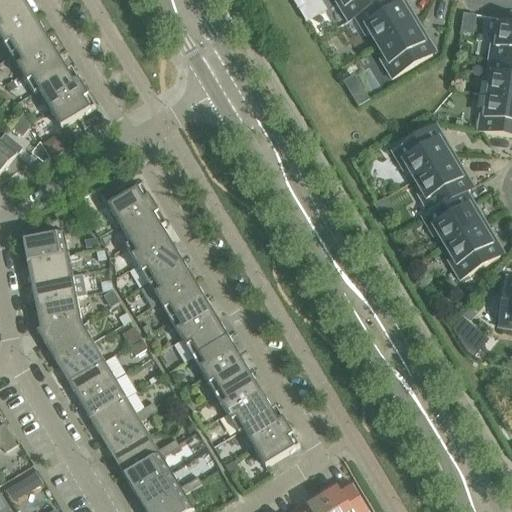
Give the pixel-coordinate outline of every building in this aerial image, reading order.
[(22,0),(0,0),(0,16),(24,2),(22,0)] [(296,0),(306,23),(328,14),(322,0),(296,0)] [(339,0),(341,3),(337,5),(349,25),(356,21),(355,20),(389,0),(388,0),(339,0)] [(355,20),(356,21),(367,39),(371,36),(378,49),(418,25),(410,12),(404,16),(401,10),(403,9),(397,0),(388,0),(389,0),(355,20)] [(35,21),(24,2),(0,16),(0,39),(1,41),(35,21)] [(35,21),(1,41),(12,60),(47,39),(35,21)] [(418,25),(378,49),(385,60),(381,63),(393,82),(433,58),(425,45),(423,46),(419,40),(425,37),(418,25)] [(490,63),(511,66),(511,29),(500,28),(498,42),(493,41),(490,63)] [(47,39),(12,60),(23,78),(58,58),(47,39)] [(58,58),(23,78),(35,98),(40,95),(39,94),(69,76),(68,75),(58,58)] [(511,66),(490,63),(486,85),(491,85),(489,99),(511,102),(511,66)] [(40,95),(50,112),(85,92),(73,72),(68,75),(69,76),(39,94),(40,95)] [(357,79),(346,86),(358,109),(370,103),(357,79)] [(85,92),(50,112),(62,132),(96,111),(85,92)] [(511,102),(489,99),(487,113),(482,112),(479,135),(511,140),(511,102)] [(408,172),(416,184),(455,160),(448,147),(442,151),(439,145),(441,144),(433,130),(393,154),(404,174),(408,172)] [(0,144),(0,185),(1,187),(28,171),(26,168),(17,160),(24,152),(6,138),(1,145),(0,144)] [(45,146),(53,157),(64,150),(57,138),(45,146)] [(419,198),(430,216),(430,217),(463,197),(464,198),(471,194),(462,180),(460,182),(457,176),(463,172),(455,160),(416,184),(423,196),(419,198)] [(109,210),(121,229),(155,209),(143,189),(109,210)] [(430,217),(430,216),(423,220),(434,240),(438,237),(446,249),(485,226),(478,213),(472,217),(469,211),(471,210),(464,198),(463,197),(430,217)] [(121,229),(131,247),(132,248),(161,230),(162,231),(167,228),(155,209),(121,229)] [(24,244),(28,267),(69,258),(65,237),(63,237),(61,225),(59,222),(32,238),(32,239),(33,243),(24,244)] [(485,226),(446,249),(453,262),(449,264),(461,284),(501,260),(493,246),(491,247),(487,242),(493,238),(485,226)] [(126,249),(138,269),(173,248),(162,231),(161,230),(132,248),(131,247),(126,249)] [(138,269),(150,288),(184,267),(173,248),(138,269)] [(69,258),(28,267),(32,288),(73,280),(69,258)] [(150,288),(161,306),(195,285),(184,267),(150,288)] [(32,288),(36,309),(77,301),(88,299),(84,279),(74,281),(73,280),(32,288)] [(161,306),(172,325),(206,304),(195,285),(161,306)] [(511,285),(506,285),(499,331),(511,332),(511,285)] [(38,335),(47,349),(83,328),(77,301),(36,309),(41,333),(38,335)] [(206,304),(172,325),(183,344),(217,323),(206,304)] [(183,344),(194,362),(229,341),(217,323),(183,344)] [(47,349),(58,368),(94,346),(83,328),(47,349)] [(194,362),(206,380),(240,360),(229,341),(194,362)] [(58,368),(69,387),(105,365),(94,346),(58,368)] [(251,378),(240,360),(206,380),(217,399),(251,378)] [(105,365),(69,387),(80,405),(116,384),(105,365)] [(217,399),(228,417),(262,397),(251,378),(217,399)] [(80,405),(91,424),(127,402),(116,384),(80,405)] [(273,414),(262,397),(228,417),(240,437),(244,434),(244,433),(273,415),(273,414)] [(91,424),(103,442),(139,421),(136,417),(127,402),(91,424)] [(145,412),(150,419),(158,414),(154,406),(145,412)] [(244,433),(244,434),(255,452),(289,431),(277,411),(273,414),(273,415),(244,433)] [(139,421),(103,442),(114,461),(150,439),(141,424),(150,419),(145,412),(136,417),(139,421)] [(0,449),(2,449),(6,456),(18,449),(5,427),(0,430),(0,449)] [(289,431),(255,452),(266,471),(301,450),(289,431)] [(114,461),(125,479),(161,458),(159,454),(150,439),(114,461)] [(168,449),(172,456),(181,451),(176,443),(168,449)] [(168,449),(159,454),(161,458),(125,479),(136,498),(172,476),(163,461),(172,456),(168,449)] [(136,498),(144,511),(154,511),(183,495),(181,491),(172,476),(136,498)] [(190,486),(194,493),(203,488),(199,480),(190,486)] [(322,498),(330,511),(366,511),(350,485),(339,492),(337,489),(322,498)] [(190,486),(181,491),(183,495),(154,511),(193,511),(185,498),(194,493),(190,486)] [(308,511),(306,511),(330,511),(322,498),(306,507),(308,511)]
